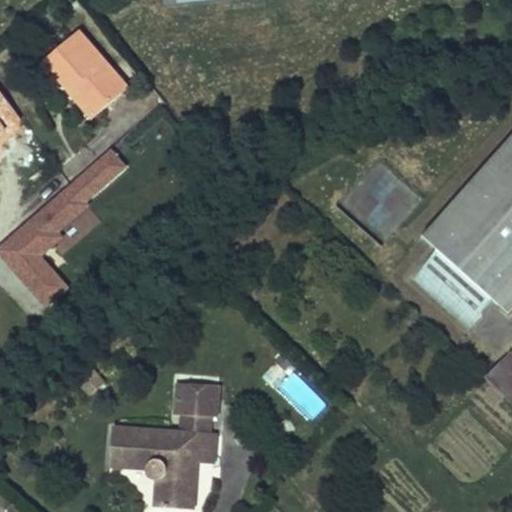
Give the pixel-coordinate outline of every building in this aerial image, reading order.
[(76,85),(99,113),(129,89),(81,32),(45,64),(67,92),(76,85)] [(91,120),(99,113),(76,85),(67,92),(91,120)] [(511,139),(422,238),(437,252),(414,279),(468,328),(494,300),(510,315),(511,312),(511,139)] [(111,146),(0,241),(0,256),(45,307),(70,286),(38,249),(131,169),(111,146)] [(511,358),(508,355),(485,378),(511,403),(511,358)] [(309,421),(327,404),(293,370),(275,387),(309,421)] [(219,419),(222,390),(181,387),(179,416),(186,416),(213,418),(219,419)] [(212,436),(213,418),(186,416),(185,435),(212,436)] [(158,478),(157,506),(195,509),(198,463),(216,465),(218,437),(212,436),(185,435),(114,429),(112,466),(148,468),(152,473),(154,475),(156,477),(158,478)]
